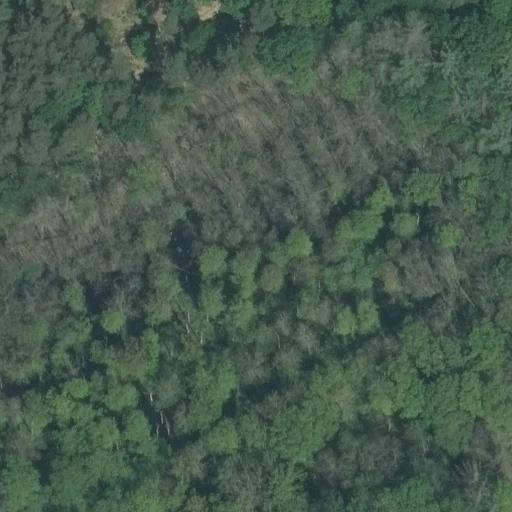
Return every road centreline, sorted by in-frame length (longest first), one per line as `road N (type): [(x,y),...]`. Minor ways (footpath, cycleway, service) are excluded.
road 1 (unknown): [(0,228),(368,13)]
road 2 (track): [(310,0),(511,42)]
